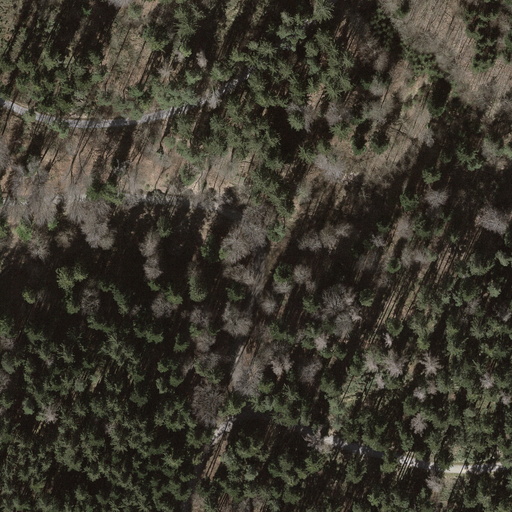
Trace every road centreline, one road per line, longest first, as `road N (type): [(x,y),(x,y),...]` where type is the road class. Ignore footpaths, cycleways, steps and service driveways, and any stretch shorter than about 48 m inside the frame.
road 1 (track): [(254,407),(235,359),(258,255),(239,217),(206,204),(133,196),(0,202)]
road 2 (track): [(332,0),(226,85),(167,110),(60,122),(0,100)]
road 3 (track): [(254,407),(391,457),(459,468),(511,461)]
road 4 (track): [(183,511),(208,444),(225,422),(254,407)]
